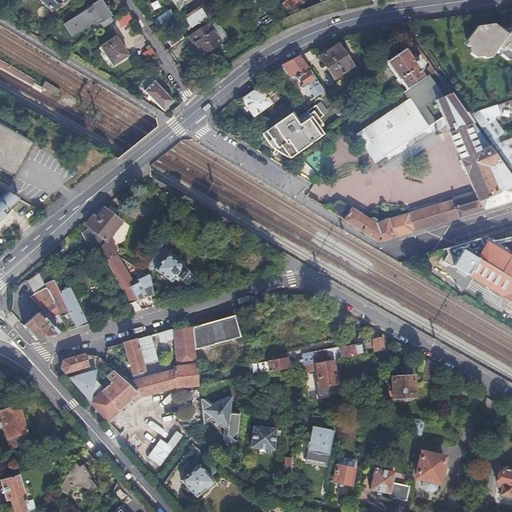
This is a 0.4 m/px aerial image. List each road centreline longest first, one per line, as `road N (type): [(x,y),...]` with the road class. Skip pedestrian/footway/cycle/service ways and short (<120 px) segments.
road 1 (residential): [(29,359),(305,276),(511,396)]
road 2 (secondary): [(197,109),(239,74),(327,26),(468,0)]
road 3 (secondary): [(0,279),(187,117)]
road 4 (secondary): [(29,359),(163,511)]
road 5 (residential): [(187,117),(294,193)]
road 6 (residential): [(126,0),(197,109)]
